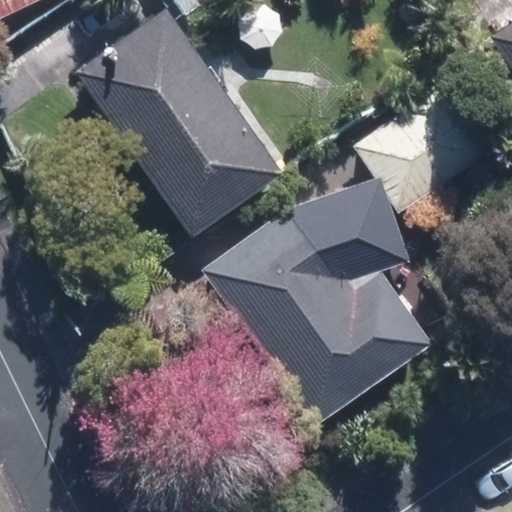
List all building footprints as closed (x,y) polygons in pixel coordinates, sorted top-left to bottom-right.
[(0,0),(0,3),(2,8),(21,0),(0,0)] [(169,0),(164,0),(79,61),(197,223),(285,159),(169,0)] [(511,14),(493,28),(511,54),(511,14)] [(354,136),(377,168),(390,186),(400,202),(485,142),(438,76),(354,136)] [(390,186),(377,168),(290,197),(205,256),(313,413),(435,331),(384,261),(361,277),(354,268),(411,249),(390,186)]
